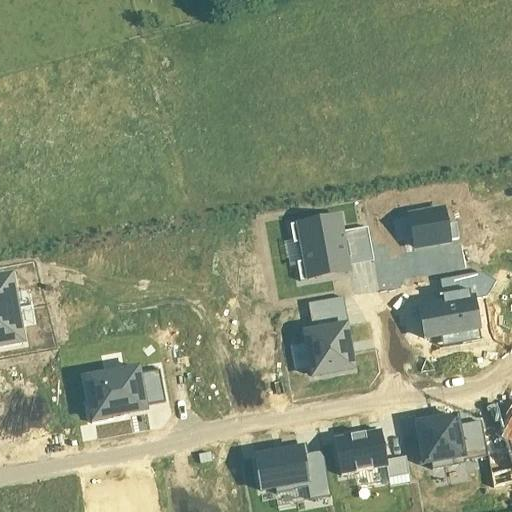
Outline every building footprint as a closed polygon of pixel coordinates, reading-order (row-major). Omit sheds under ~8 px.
[(440,203),(396,211),(403,252),(447,244),(440,203)] [(511,209),(482,214),(490,255),(511,251),(511,209)] [(336,217),(291,225),(301,284),(348,276),(347,267),(369,263),(364,231),(339,236),(336,217)] [(0,280),(0,351),(25,346),(12,279),(0,280)] [(466,295),(415,304),(422,345),(473,336),(466,295)] [(314,377),(354,370),(347,328),(307,335),(314,377)] [(254,344),(203,353),(210,394),(261,385),(254,344)] [(134,370),(77,379),(83,423),(137,415),(136,407),(165,403),(160,373),(135,376),(134,370)] [(498,444),(488,457),(494,486),(511,482),(511,400),(509,398),(478,429),(498,444)] [(457,414),(404,422),(412,470),(488,457),(486,445),(463,449),(457,414)] [(388,430),(334,439),(341,482),(395,472),(388,430)] [(321,441),(243,455),(251,498),(286,492),(306,489),(308,501),(331,497),(321,441)] [(158,475),(165,511),(205,511),(196,467),(158,475)] [(94,485),(99,511),(139,511),(132,478),(94,485)]
